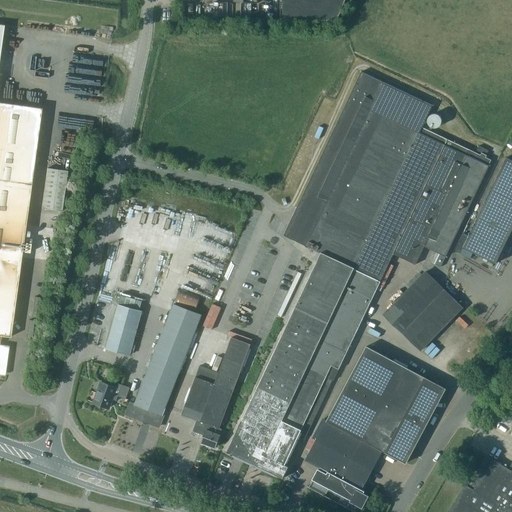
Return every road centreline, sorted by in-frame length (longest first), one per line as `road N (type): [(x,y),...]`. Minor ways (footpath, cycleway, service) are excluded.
road 1 (tertiary): [(58,413),(147,0)]
road 2 (unclassified): [(265,511),(106,455),(58,413)]
road 3 (unclassified): [(398,511),(453,418),(511,354)]
road 4 (primary): [(171,505),(47,456)]
road 5 (primary): [(43,469),(171,505)]
